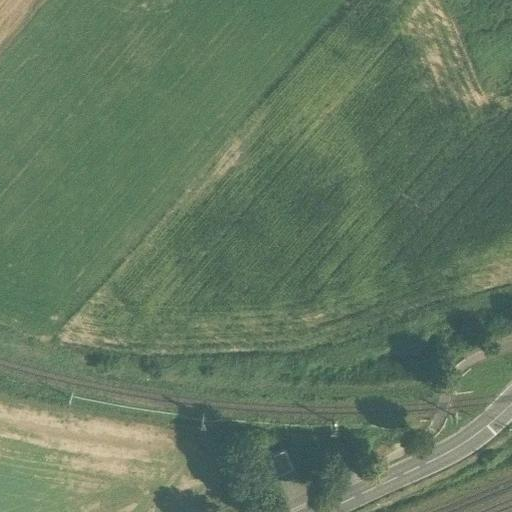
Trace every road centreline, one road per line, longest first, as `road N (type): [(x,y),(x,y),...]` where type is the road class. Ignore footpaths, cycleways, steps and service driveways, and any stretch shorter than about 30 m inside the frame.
road 1 (track): [(511,317),(250,380),(198,378),(0,332)]
road 2 (secondary): [(322,511),(453,447),(511,400)]
